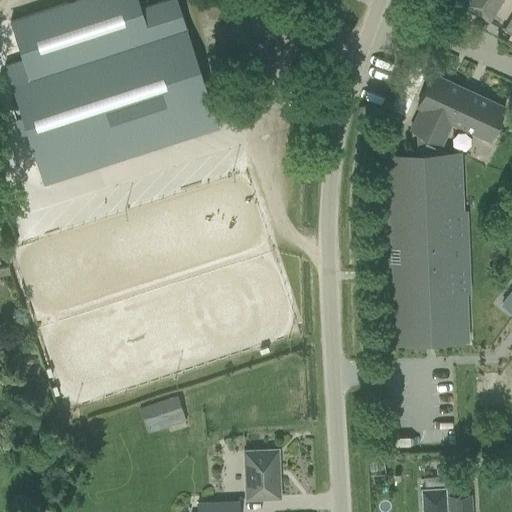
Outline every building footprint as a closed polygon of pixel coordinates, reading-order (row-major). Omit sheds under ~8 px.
[(218,127),(184,21),(177,0),(163,0),(140,7),(138,0),(75,0),(10,21),(21,58),(4,64),(11,86),(10,86),(20,116),(14,118),(20,135),(25,133),(42,185),(218,127)] [(502,0),(458,0),(458,1),(489,21),(502,0)] [(511,15),(503,30),(511,35),(511,15)] [(432,73),(417,106),(421,108),(411,129),(419,133),(427,137),(441,144),(451,122),(489,139),(504,107),(432,73)] [(427,137),(419,133),(411,150),(389,151),(391,193),(381,194),(383,244),(392,243),(393,257),(383,258),(387,340),(461,337),(459,287),(448,287),(447,263),(457,256),(457,239),(446,234),(443,149),(425,141),(427,137)] [(511,291),(502,304),(511,311),(511,291)] [(475,388),(477,410),(499,409),(498,386),(475,388)] [(176,394),(139,406),(147,432),(184,419),(176,394)] [(74,451),(72,437),(55,439),(57,453),(74,451)] [(277,450),(257,450),(244,451),(246,498),(279,497),(277,450)] [(424,478),(424,489),(446,488),(446,485),(445,476),(424,478)] [(447,511),(446,488),(424,489),(421,489),(421,511),(447,511)] [(472,511),(472,494),(448,495),(448,511),(472,511)] [(238,511),(238,500),(196,502),(196,511),(238,511)]
